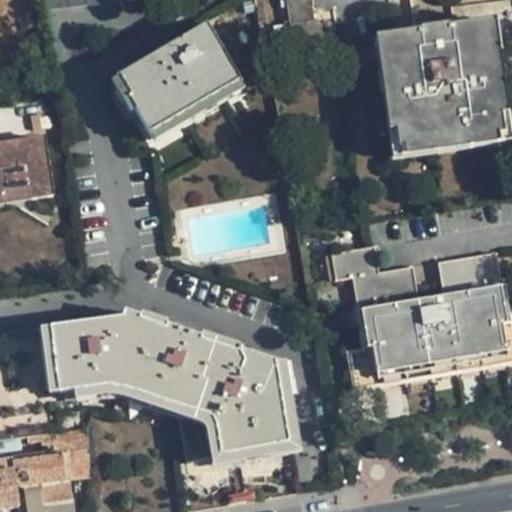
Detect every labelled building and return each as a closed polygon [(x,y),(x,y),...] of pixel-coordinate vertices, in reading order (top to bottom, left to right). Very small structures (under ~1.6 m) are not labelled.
[(114,0),(44,0),(45,9),(114,0)] [(286,0),(296,61),(331,56),(326,20),(316,22),(312,0),(286,0)] [(118,78),(150,135),(242,82),(208,24),(118,78)] [(381,41),(399,157),(506,141),(490,25),(451,30),(452,33),(421,38),(421,35),(381,41)] [(30,200),(54,197),(45,138),(0,144),(0,198),(29,194),(30,200)] [(346,354),(353,393),(511,369),(511,325),(506,327),(496,256),(459,261),(464,298),(404,306),(399,270),(378,273),(375,250),(329,256),(333,283),(351,281),(363,351),(346,354)] [(0,335),(0,441),(41,436),(61,434),(58,415),(83,411),(81,391),(108,387),(136,393),(178,407),(188,463),(290,445),(276,363),(125,312),(122,319),(0,335)] [(14,463),(18,488),(30,486),(42,485),(46,506),(74,502),(70,480),(92,477),(90,430),(61,434),(41,436),(43,455),(44,459),(14,463)] [(43,455),(8,461),(8,464),(14,463),(44,459),(43,455)] [(8,464),(8,461),(0,461),(0,510),(20,507),(18,488),(14,463),(8,464)] [(74,511),(74,502),(46,506),(42,485),(30,486),(32,511),(74,511)]
